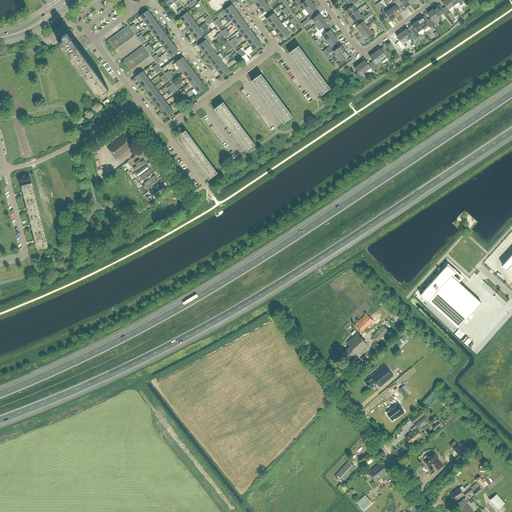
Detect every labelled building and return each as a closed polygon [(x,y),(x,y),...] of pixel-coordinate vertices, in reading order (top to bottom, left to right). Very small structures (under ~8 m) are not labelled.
[(305,0),(300,0),(297,3),(299,6),(301,4),(303,7),(301,8),(302,10),(305,9),(313,3),(310,0),(305,0)] [(354,0),(348,5),(349,7),(345,11),(349,16),(357,10),(353,5),(356,3),(354,0)] [(395,5),(390,9),(396,17),(401,13),(398,8),(400,6),(395,0),(393,2),(395,5)] [(405,8),(411,4),(407,0),(400,0),(399,0),(395,0),(400,6),(403,5),(405,8)] [(448,10),(453,6),(448,0),(444,0),(442,2),(445,6),(443,8),(448,15),(451,13),(448,10)] [(270,7),(266,2),(258,8),(262,13),(270,7)] [(317,8),(313,3),(305,9),(309,14),(305,16),(307,19),(314,14),(312,11),(317,8)] [(228,15),(235,10),(231,4),(224,10),(228,15)] [(448,15),(443,8),(441,10),(437,6),(432,10),(438,17),(440,21),(442,19),(440,16),(443,13),(445,17),(448,15)] [(391,21),(396,17),(390,9),(385,13),(383,10),(381,12),(386,19),(388,17),(391,21)] [(151,15),(148,10),(140,16),(144,21),(151,15)] [(228,15),(231,21),(239,15),(235,10),(228,15)] [(358,21),(365,16),(363,14),(361,15),(357,10),(349,16),(353,21),(356,19),(358,21)] [(433,21),(438,17),(432,10),(427,13),(430,18),(428,20),(433,26),(435,24),(433,21)] [(180,18),(183,23),(191,17),(187,12),(180,18)] [(266,19),(270,24),(278,18),(274,13),(268,17),(266,19)] [(316,16),(314,14),(307,19),(305,20),(307,22),(309,21),(309,22),(312,20),(315,24),(315,25),(323,19),(319,14),(316,16)] [(144,21),(147,26),(155,20),(151,15),(144,21)] [(235,26),(243,20),(239,15),(231,21),(235,26)] [(365,16),(358,21),(360,24),(355,27),(359,32),(367,26),(363,21),(367,19),(365,16)] [(195,22),(191,17),(183,23),(187,28),(195,22)] [(430,28),(433,26),(428,20),(425,21),(422,17),(417,21),(423,29),(428,25),(430,28)] [(282,23),(278,18),(270,24),(274,29),(282,23)] [(318,35),(325,30),(323,27),(327,24),(323,19),(315,25),(315,24),(312,27),(314,29),(317,27),(319,30),(316,32),(315,34),(316,36),(318,35)] [(147,26),(151,31),(159,25),(155,20),(147,26)] [(235,26),(239,31),(247,25),(243,20),(235,26)] [(418,32),(423,29),(417,21),(412,25),(415,29),(412,31),(417,38),(419,40),(421,39),(420,36),(418,32)] [(199,27),(195,22),(187,28),(191,33),(199,27)] [(195,38),(200,35),(201,37),(210,30),(204,23),(199,27),(191,33),(195,38)] [(285,28),(282,23),(274,29),(277,34),(285,28)] [(371,31),(369,28),(372,26),(370,23),(367,26),(359,32),(363,37),(366,35),(368,38),(375,32),(373,30),(371,31)] [(151,31),(155,36),(163,30),(159,25),(151,31)] [(239,31),(243,36),(251,30),(247,25),(239,31)] [(289,33),(285,28),(277,34),(281,39),(289,33)] [(415,40),(417,38),(412,31),(410,33),(407,28),(402,32),(409,43),(411,41),(409,38),(412,36),(415,40)] [(326,32),(325,30),(318,35),(320,37),(322,36),(326,40),(326,41),(334,35),(330,29),(326,32)] [(155,36),(159,41),(167,35),(163,30),(155,36)] [(243,36),(247,41),(254,35),(251,30),(243,36)] [(58,43),(59,43),(61,47),(61,46),(99,96),(108,89),(71,39),(72,37),(73,36),(72,35),(71,33),(73,31),(71,32),(70,31),(67,33),(66,33),(61,37),(63,39),(58,43)] [(407,44),(409,43),(402,32),(396,36),(400,40),(397,42),(402,49),(405,47),(402,44),(405,42),(407,44)] [(163,46),(170,41),(167,35),(159,41),(163,46)] [(250,46),(258,40),(254,35),(247,41),(250,46)] [(338,40),(334,35),(326,41),(326,40),(324,42),(326,44),(328,43),(330,46),(325,49),(327,52),(335,46),(333,43),(338,40)] [(198,45),(202,51),(209,45),(205,40),(202,42),(198,45)] [(250,46),(254,51),(262,45),(258,40),(250,46)] [(166,51),(174,46),(170,41),(163,46),(166,51)] [(213,50),(209,45),(202,51),(205,56),(213,50)] [(289,53),(299,67),(309,60),(298,45),(289,53)] [(335,58),(344,51),(341,45),(337,48),(335,46),(327,52),(329,54),(333,51),(335,54),(333,56),(335,57),(335,58)] [(174,46),(166,51),(170,57),(178,51),(174,46)] [(375,52),(380,60),(385,56),(388,60),(391,58),(386,51),(383,53),(380,48),(375,52)] [(217,55),(213,50),(205,56),(209,61),(217,55)] [(348,56),(344,51),(335,58),(335,57),(333,59),(335,61),(338,58),(340,61),(337,64),(339,67),(346,62),(344,59),(348,56)] [(375,64),(380,60),(375,52),(369,56),(373,61),(370,62),(375,69),(378,67),(375,64)] [(221,60),(217,55),(209,61),(213,66),(221,60)] [(175,63),(179,68),(187,62),(183,57),(175,63)] [(213,66),(217,71),(225,65),(221,60),(213,66)] [(310,81),(320,74),(309,60),(299,67),(310,81)] [(373,71),(375,69),(370,62),(368,64),(365,60),(359,64),(365,71),(370,68),(373,71)] [(190,67),(187,62),(179,68),(183,73),(190,67)] [(360,75),(365,71),(359,64),(354,68),(358,72),(355,74),(360,81),(363,79),(360,75)] [(229,70),(225,65),(217,71),(221,76),(229,70)] [(183,73),(186,78),(194,72),(190,67),(183,73)] [(147,76),(143,71),(135,77),(139,82),(147,76)] [(186,78),(190,83),(198,77),(194,72),(186,78)] [(261,73),(255,78),(251,81),(262,95),(271,88),(261,73)] [(310,81),(320,95),(321,95),(330,88),(320,74),(310,81)] [(150,81),(147,76),(139,82),(143,87),(150,81)] [(190,83),(194,88),(202,82),(198,77),(190,83)] [(154,86),(150,81),(143,87),(146,92),(154,86)] [(194,88),(198,93),(205,87),(202,82),(194,88)] [(158,91),(154,86),(146,92),(150,97),(158,91)] [(272,109),(282,102),(271,88),(262,95),(272,109)] [(162,96),(158,91),(150,97),(154,102),(162,96)] [(154,102),(158,107),(166,101),(162,96),(154,102)] [(169,106),(166,101),(158,107),(162,112),(169,106)] [(213,109),(224,123),(234,116),(223,102),(213,109)] [(272,109),(283,123),(293,116),(282,102),(272,109)] [(162,112),(165,117),(173,112),(169,106),(162,112)] [(235,137),(244,130),(234,116),(224,123),(235,137)] [(176,137),(187,151),(196,144),(186,130),(176,137)] [(235,137),(245,151),(255,144),(244,130),(235,137)] [(107,148),(112,153),(116,159),(132,146),(124,135),(112,144),(107,148)] [(187,151),(197,165),(207,158),(196,144),(187,151)] [(197,165),(208,179),(208,180),(217,172),(207,158),(197,165)] [(131,170),(133,173),(146,163),(144,160),(141,162),(139,159),(135,163),(137,165),(131,170)] [(135,176),(139,181),(146,176),(144,173),(142,174),(141,172),(135,176)] [(142,184),(146,190),(159,181),(155,175),(142,184)] [(21,185),(23,192),(25,201),(35,199),(31,183),(25,184),(24,184),(21,185)] [(166,189),(162,183),(151,191),(153,194),(152,195),(153,198),(166,189)] [(25,201),(27,208),(29,217),(39,215),(35,199),(25,201)] [(29,217),(31,224),(33,233),(43,231),(39,215),(29,217)] [(33,233),(35,240),(37,250),(40,249),(42,249),(48,247),(43,231),(33,233)] [(511,255),(503,266),(507,270),(511,264),(511,255)] [(239,270),(251,264),(250,260),(237,266),(239,270)] [(420,294),(457,328),(481,302),(451,275),(455,271),(447,264),(420,294)] [(366,313),(354,324),(361,331),(373,320),(366,313)] [(378,342),(389,331),(383,325),(372,336),(378,342)] [(357,333),(347,343),(350,346),(342,354),(347,360),(355,353),(357,355),(368,345),(357,333)] [(374,362),(365,370),(369,374),(378,366),(376,364),(374,362)] [(380,368),(371,376),(371,377),(365,382),(370,389),(377,383),(380,387),(393,376),(384,365),(380,368)] [(404,385),(399,389),(406,398),(409,396),(407,394),(404,390),(407,388),(404,385)] [(390,410),(386,413),(392,420),(395,418),(396,418),(404,412),(397,403),(389,410),(390,410)] [(415,426),(416,427),(418,426),(427,418),(421,410),(409,419),(415,426)] [(419,428),(418,426),(416,427),(415,426),(414,426),(416,428),(412,431),(405,437),(411,444),(414,442),(416,444),(424,438),(422,435),(417,430),(419,428)] [(460,456),(465,451),(458,444),(453,448),(460,456)] [(424,457),(424,458),(423,459),(429,466),(432,463),(438,470),(443,466),(437,459),(438,458),(433,451),(428,456),(427,455),(426,455),(424,457)] [(348,461),(335,476),(342,482),(356,468),(348,461)] [(377,464),(367,472),(375,482),(389,471),(382,462),(378,465),(377,464)] [(460,466),(454,472),(457,476),(461,472),(463,470),(460,466)] [(475,480),(477,482),(470,488),(473,491),(480,485),(484,482),(479,476),(475,480)] [(466,497),(473,491),(469,487),(462,492),(459,488),(450,495),(455,501),(464,494),(466,497)] [(475,496),(482,490),(479,487),(473,492),(475,496)] [(497,494),(490,499),(498,509),(505,503),(497,494)] [(363,510),(372,502),(366,496),(358,504),(363,510)] [(469,501),(466,497),(463,498),(456,504),(459,508),(467,503),(469,501)] [(467,503),(459,508),(462,511),(481,511),(480,510),(476,511),(473,511),(467,503)]
